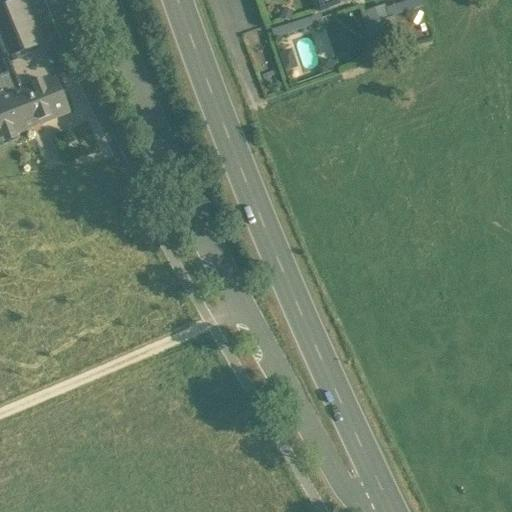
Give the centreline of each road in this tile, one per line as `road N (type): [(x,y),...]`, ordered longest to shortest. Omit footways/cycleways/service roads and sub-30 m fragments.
road 1 (primary): [(180,0),(283,271),(391,511)]
road 2 (track): [(0,416),(243,307)]
